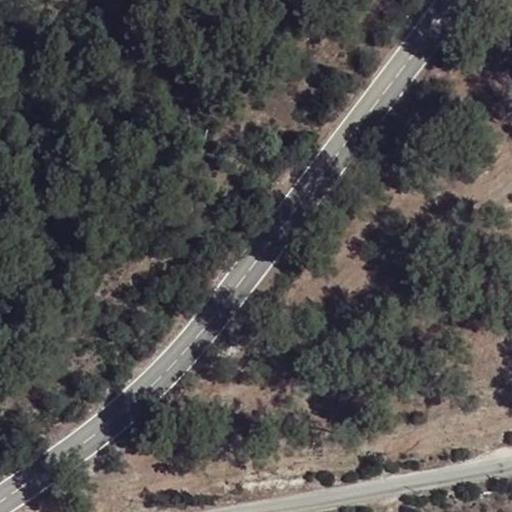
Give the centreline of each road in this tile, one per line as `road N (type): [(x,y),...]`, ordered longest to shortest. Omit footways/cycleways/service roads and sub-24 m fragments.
road 1 (secondary): [(0,504),(109,429),(208,327),(466,0)]
road 2 (residential): [(511,462),(221,511)]
